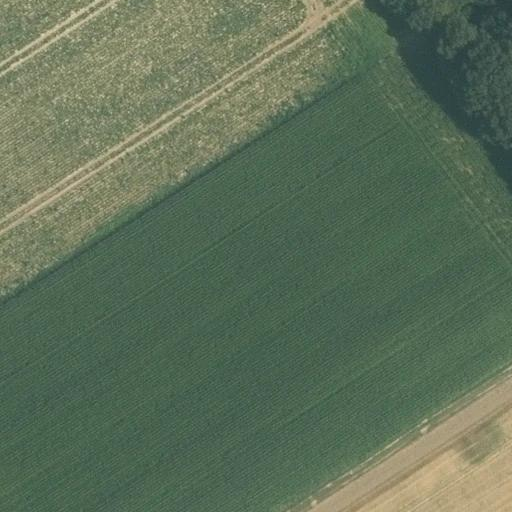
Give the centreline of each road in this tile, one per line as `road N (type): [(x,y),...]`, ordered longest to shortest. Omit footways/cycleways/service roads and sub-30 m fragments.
road 1 (track): [(296,511),(511,371)]
road 2 (track): [(411,0),(511,131)]
